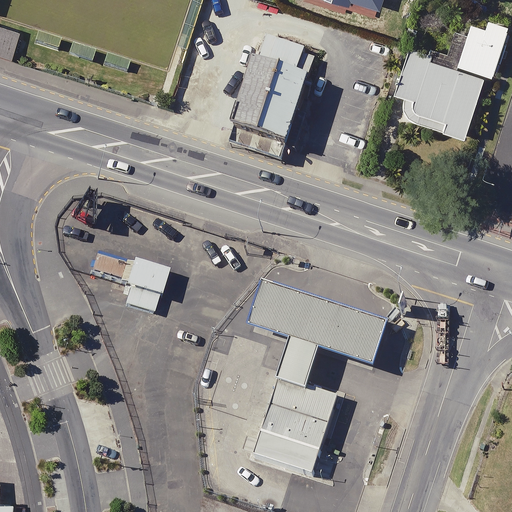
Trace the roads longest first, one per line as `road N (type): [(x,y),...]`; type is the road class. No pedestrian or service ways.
road 1 (primary): [(46,132),(79,133),(272,196),(485,276)]
road 2 (unclassified): [(85,511),(66,421),(10,279)]
road 3 (tertiary): [(46,132),(12,232),(10,279)]
road 4 (secondary): [(485,276),(443,398)]
